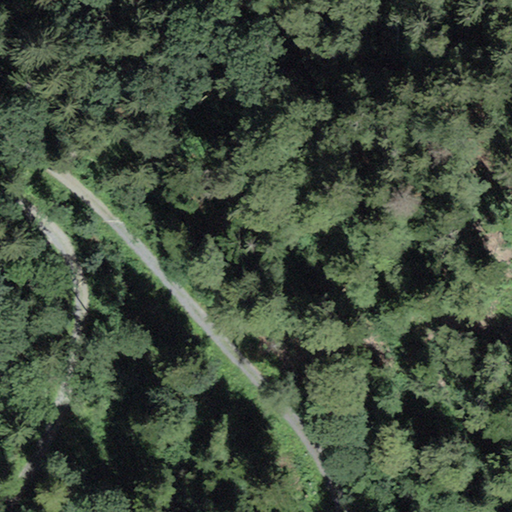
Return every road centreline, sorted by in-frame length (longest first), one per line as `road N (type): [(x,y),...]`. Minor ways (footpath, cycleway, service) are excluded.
road 1 (track): [(332,511),(296,422),(118,228),(0,138)]
road 2 (track): [(0,196),(51,230),(82,280),(78,352),(61,406),(0,503)]
